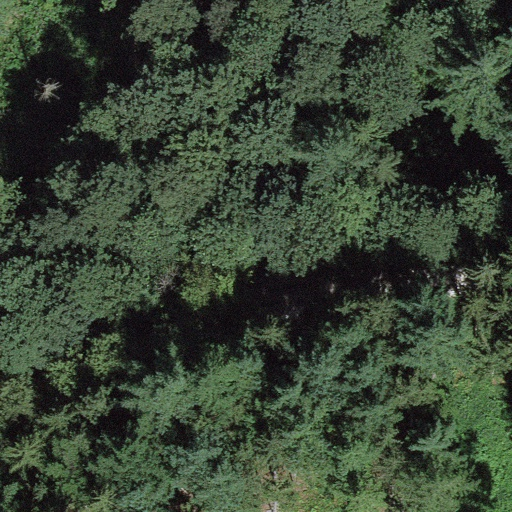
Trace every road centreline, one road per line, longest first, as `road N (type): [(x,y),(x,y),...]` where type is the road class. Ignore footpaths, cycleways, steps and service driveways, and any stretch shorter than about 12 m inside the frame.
road 1 (track): [(0,399),(511,264)]
road 2 (track): [(228,291),(511,41)]
road 3 (track): [(0,255),(155,287),(374,298)]
